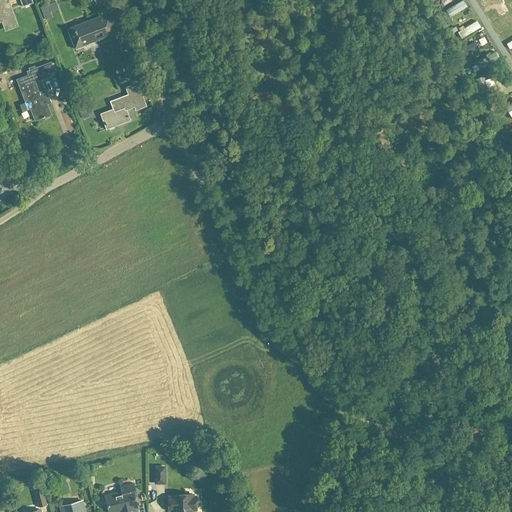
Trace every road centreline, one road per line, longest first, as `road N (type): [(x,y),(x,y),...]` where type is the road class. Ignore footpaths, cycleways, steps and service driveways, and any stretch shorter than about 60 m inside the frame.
road 1 (tertiary): [(495,490),(456,452),(348,416),(276,344),(172,121)]
road 2 (unclassified): [(46,187),(172,121)]
road 3 (tertiary): [(172,121),(125,0)]
